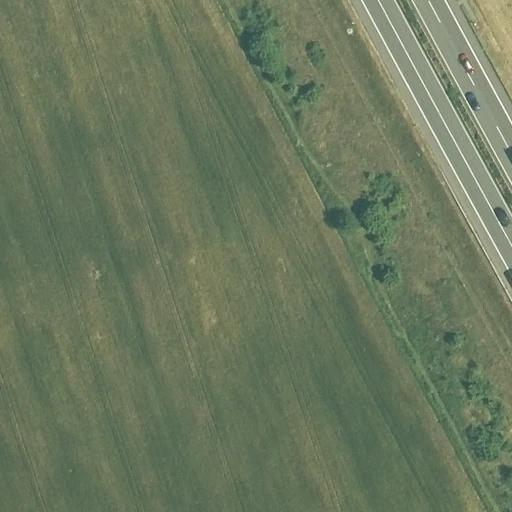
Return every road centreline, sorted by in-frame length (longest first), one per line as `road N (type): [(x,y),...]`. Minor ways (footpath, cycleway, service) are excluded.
road 1 (motorway): [(377,0),(511,250)]
road 2 (motorway): [(511,155),(427,0)]
